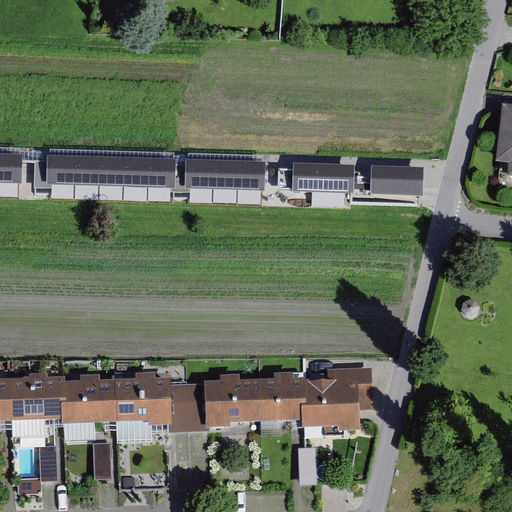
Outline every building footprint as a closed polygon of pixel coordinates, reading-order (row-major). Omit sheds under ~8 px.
[(511,106),(506,106),(499,164),(511,165),(511,106)] [(27,159),(0,158),(0,189),(26,190),(27,159)] [(182,164),(51,161),(51,191),(181,193),(182,164)] [(273,167),(193,165),(192,194),(272,197),(273,167)] [(362,170),(301,168),(300,196),(361,198),(362,170)] [(432,173),(379,171),(378,199),(431,201),(432,173)] [(0,422),(66,421),(66,426),(174,423),(174,428),(364,423),(364,413),(375,412),(374,370),(333,371),(333,380),(175,385),(174,379),(69,382),(69,379),(0,381),(0,422)] [(96,445),(98,481),(115,480),(113,444),(96,445)] [(43,448),(44,481),(60,481),(59,448),(43,448)] [(302,485),(326,485),(326,457),(301,457),(302,485)]
